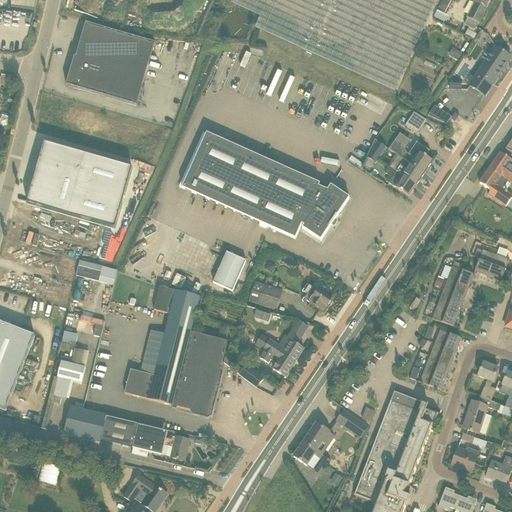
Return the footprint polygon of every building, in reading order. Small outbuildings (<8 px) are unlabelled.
[(228,0),(227,2),(260,17),(255,28),(395,92),(436,0),(228,0)] [(442,0),(437,11),(445,15),(451,0),(442,0)] [(491,0),(469,0),(469,1),(475,4),(467,18),(479,24),(491,0)] [(156,44),(86,24),(76,58),(74,58),(74,60),(75,60),(68,85),(67,84),(66,86),(136,107),(156,44)] [(511,58),(496,48),(469,86),(484,96),(511,58)] [(52,105),(44,134),(102,151),(110,122),(52,105)] [(448,125),(452,114),(433,107),(429,117),(448,125)] [(414,113),(405,126),(418,134),(427,121),(414,113)] [(455,113),(451,119),(455,122),(459,116),(455,113)] [(303,226),(302,228),(321,241),(349,199),(330,186),(327,191),(319,187),(320,185),(207,134),(182,189),(270,228),(296,240),(302,225),(303,226)] [(371,149),(381,156),(386,148),(375,140),(371,149)] [(433,162),(426,157),(429,152),(430,152),(416,143),(409,155),(402,151),(398,156),(424,174),(433,162)] [(511,161),(500,153),(493,164),(505,172),(511,177),(511,176),(511,161)] [(78,175),(41,164),(29,205),(115,229),(132,169),(84,155),(78,175)] [(388,167),(390,168),(416,186),(424,174),(398,156),(396,155),(388,167)] [(488,196),(501,204),(505,208),(508,204),(511,198),(511,197),(500,189),(506,180),(511,184),(511,176),(511,177),(505,172),(493,164),(479,184),(491,192),(488,196)] [(386,182),(409,197),(416,186),(390,168),(387,172),(386,174),(390,177),(386,182)] [(497,254),(506,257),(508,250),(499,247),(497,254)] [(483,251),(475,270),(475,272),(488,277),(496,256),(483,251)] [(246,262),(226,253),(213,283),(233,292),(246,262)] [(496,256),(488,277),(501,282),(509,261),(496,256)] [(80,262),(77,277),(99,283),(114,286),(117,271),(111,269),(80,262)] [(267,262),(264,269),(271,273),(275,265),(267,262)] [(448,281),(468,289),(473,276),(461,271),(453,268),(448,281)] [(438,277),(435,286),(440,288),(444,279),(438,277)] [(463,301),(465,296),(468,289),(448,281),(443,294),(463,302),(463,301)] [(284,291),(264,285),(255,282),(248,302),(277,311),(284,291)] [(304,293),(308,296),(305,301),(320,311),(321,309),(323,311),(326,307),(327,308),(332,301),(313,288),(313,289),(309,286),(304,293)] [(125,394),(209,416),(227,342),(191,333),(200,298),(160,288),(154,311),(170,315),(154,377),(131,371),(125,394)] [(458,315),(463,302),(443,294),(438,307),(458,315)] [(410,308),(414,311),(421,301),(416,299),(410,308)] [(432,320),(452,327),(453,328),(458,315),(438,307),(432,320)] [(104,326),(105,320),(80,316),(79,322),(104,326)] [(0,323),(0,408),(6,411),(35,337),(0,323)] [(435,344),(456,352),(461,339),(440,331),(435,344)] [(64,333),(61,343),(75,346),(77,336),(64,333)] [(256,347),(263,351),(266,346),(295,364),(304,350),(291,342),(285,351),(263,336),(260,341),(259,341),(256,345),(257,346),(256,347)] [(430,357),(451,365),(453,360),(456,352),(435,344),(430,357)] [(266,346),(263,351),(264,352),(260,359),(268,364),(273,357),(279,361),(273,370),(286,378),(295,364),(266,346)] [(72,362),(81,365),(84,351),(75,349),(72,362)] [(451,365),(430,357),(425,370),(446,378),(449,370),(451,365)] [(61,363),(58,378),(53,396),(69,400),(75,382),(81,384),(85,369),(61,363)] [(484,388),(480,397),(491,401),(496,390),(491,388),(492,383),(493,383),(498,370),(483,364),(478,377),(487,381),(485,388),(484,388)] [(258,389),(262,384),(266,379),(247,365),(239,375),(258,389)] [(420,383),(439,391),(440,391),(446,378),(425,370),(420,383)] [(511,375),(507,373),(502,386),(504,387),(501,393),(509,396),(505,407),(511,409),(511,375)] [(402,511),(405,505),(408,506),(411,499),(409,498),(412,492),(407,490),(430,429),(432,429),(437,415),(426,410),(428,405),(422,403),(421,405),(419,404),(420,402),(394,392),(354,496),(376,504),(373,511),(402,511)] [(463,429),(477,433),(478,434),(487,408),(498,412),(501,405),(491,401),(480,397),(479,397),(477,403),(472,402),(467,417),(468,417),(464,429),(463,428),(463,429)] [(47,402),(41,429),(47,430),(54,404),(47,402)] [(499,412),(511,417),(511,410),(501,406),(499,412)] [(101,441),(106,417),(82,411),(70,408),(63,435),(100,444),(101,441)] [(371,423),(375,412),(366,409),(362,419),(371,423)] [(344,412),(338,420),(338,421),(361,437),(367,428),(360,423),(344,412)] [(133,449),(138,426),(138,425),(106,417),(101,441),(133,449)] [(322,455),(326,451),(334,438),(329,434),(330,433),(316,424),(304,443),(322,455)] [(162,456),(164,446),(166,439),(167,433),(138,426),(133,449),(162,456)] [(461,440),(470,443),(472,444),(474,438),(463,434),(461,440)] [(185,462),(190,441),(176,438),(175,441),(166,439),(164,446),(173,448),(171,458),(185,462)] [(322,455),(304,443),(294,458),(307,466),(314,455),(320,459),(322,455)] [(453,455),(455,456),(451,465),(472,473),(479,456),(478,456),(479,452),(469,448),(466,450),(465,452),(457,449),(457,450),(455,450),(454,450),(453,454),(453,455)] [(331,461),(325,457),(321,464),(326,468),(331,461)] [(492,462),(486,479),(505,486),(511,471),(511,469),(492,462)] [(43,466),(40,481),(55,484),(57,470),(52,469),(52,468),(43,466)] [(335,473),(330,483),(337,486),(342,477),(335,473)] [(139,476),(124,498),(132,503),(134,499),(143,505),(142,505),(152,511),(156,511),(167,496),(155,487),(139,476)] [(446,489),(438,508),(449,511),(450,508),(455,510),(460,497),(454,495),(455,492),(446,489)] [(467,500),(460,497),(455,510),(459,511),(472,511),(477,501),(468,497),(467,500)] [(341,510),(344,503),(338,501),(335,508),(341,510)]
